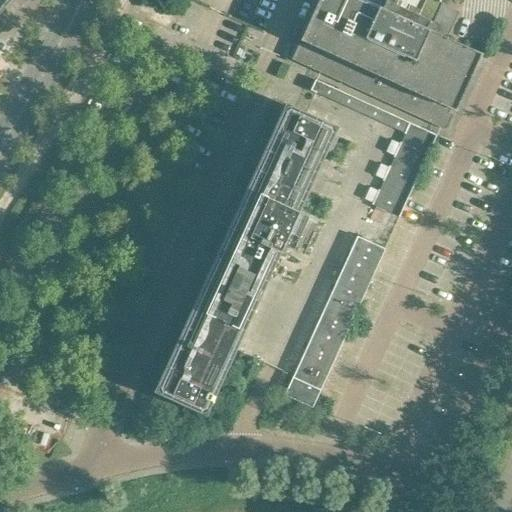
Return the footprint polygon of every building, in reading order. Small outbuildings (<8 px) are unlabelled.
[(0,0),(0,14),(11,0),(0,0)] [(447,38),(454,22),(449,7),(442,4),(443,0),(382,0),(382,1),(386,3),(383,9),(362,0),(319,0),(300,41),(306,43),(304,46),(299,44),(292,60),(319,72),(447,131),(454,115),(449,113),(451,110),(456,112),(482,55),(447,38)] [(176,345),(154,394),(206,418),(228,369),(236,352),(250,321),(272,273),(294,224),(316,176),(338,127),(285,104),(263,152),(241,200),(220,249),(198,297),(176,345)] [(423,169),(438,136),(410,123),(405,134),(395,156),(423,169)] [(358,238),(351,251),(379,264),(383,256),(385,250),(358,238)] [(351,251),(345,265),(373,278),(379,264),(351,251)] [(345,265),(304,355),(331,368),(373,278),(345,265)] [(293,378),(321,391),(331,368),(304,355),(294,376),(293,378)] [(319,395),(321,391),(293,378),(285,396),(313,409),(319,395)]
